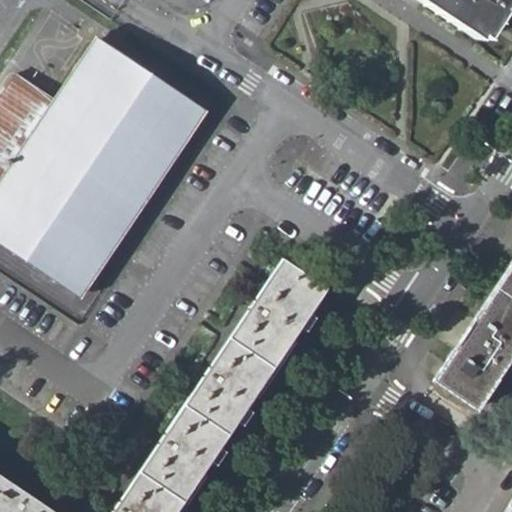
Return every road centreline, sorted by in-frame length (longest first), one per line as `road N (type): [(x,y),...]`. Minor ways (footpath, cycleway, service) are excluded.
road 1 (residential): [(0,334),(85,382),(113,360),(235,182)]
road 2 (residential): [(287,102),(480,236)]
road 3 (residential): [(428,312),(235,182)]
road 4 (residential): [(463,511),(477,490),(475,464),(374,391)]
road 5 (residential): [(291,511),(374,391)]
